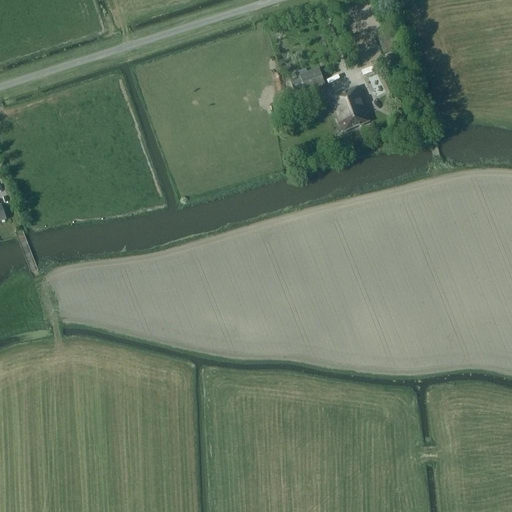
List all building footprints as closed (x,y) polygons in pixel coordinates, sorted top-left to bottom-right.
[(394,32),(385,36),(391,52),(400,48),(394,32)] [(303,89),(304,91),(315,87),(317,93),(326,90),(318,69),(299,76),(300,77),(290,81),(294,92),(303,89)] [(377,96),(386,92),(377,73),(369,77),(377,96)] [(387,75),(382,77),(386,86),(391,83),(387,75)] [(366,114),(368,113),(359,87),(329,97),(341,132),(368,123),(366,114)]
